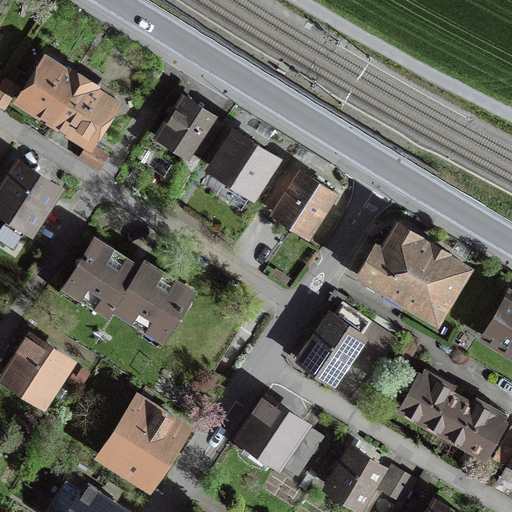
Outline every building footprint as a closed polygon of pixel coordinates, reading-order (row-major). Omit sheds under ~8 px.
[(21,98),(54,120),(83,76),(77,72),(72,69),(69,73),(47,58),(21,98)] [(89,80),(83,76),(54,120),(88,142),(89,141),(114,102),(92,87),(94,83),(89,80)] [(5,78),(0,85),(0,103),(4,106),(17,86),(5,78)] [(210,115),(181,96),(173,108),(155,135),(184,154),(180,161),(192,169),(221,123),(210,116),(210,115)] [(275,156),(235,131),(226,146),(212,166),(252,192),(275,156)] [(89,141),(88,142),(79,157),(96,168),(98,169),(99,167),(108,153),(89,141)] [(54,186),(15,161),(0,182),(0,207),(9,213),(0,226),(0,238),(13,247),(28,225),(54,186)] [(338,192),(299,167),(289,182),(284,188),(281,187),(269,206),(307,231),(325,203),(330,205),(338,192)] [(430,244),(398,224),(383,249),(379,246),(363,272),(436,316),(467,266),(430,244)] [(140,267),(95,238),(66,284),(107,310),(112,304),(163,336),(192,290),(158,269),(144,261),(140,267)] [(511,292),(509,291),(483,334),(511,351),(511,292)] [(394,338),(343,303),(334,317),(332,316),(329,321),(328,320),(317,337),(303,358),(332,378),(358,341),(355,339),(359,334),(366,338),(360,346),(379,359),(394,338)] [(407,334),(397,328),(392,335),(402,341),(407,334)] [(66,358),(27,333),(4,369),(10,373),(8,377),(41,398),(66,358)] [(420,339),(410,334),(395,359),(405,364),(420,339)] [(444,429),(461,398),(441,388),(420,376),(403,407),(444,429)] [(323,434),(263,395),(251,412),(252,413),(250,415),(238,433),(297,473),(323,434)] [(162,409),(143,397),(138,405),(137,404),(107,450),(149,478),(179,432),(184,424),(162,409)] [(461,398),(444,429),(484,451),(501,420),(479,408),(461,398)] [(511,451),(511,427),(495,458),(505,464),(511,451)] [(40,439),(27,432),(22,440),(35,448),(40,439)] [(356,451),(354,450),(332,486),(359,502),(381,466),(356,451)] [(511,455),(500,476),(511,482),(511,455)] [(405,471),(392,463),(379,486),(402,500),(416,477),(405,471)] [(46,511),(121,511),(109,504),(113,498),(101,491),(88,482),(84,489),(67,478),(53,500),(42,493),(35,504),(47,511),(46,511)] [(458,511),(435,498),(426,511),(458,511)]
